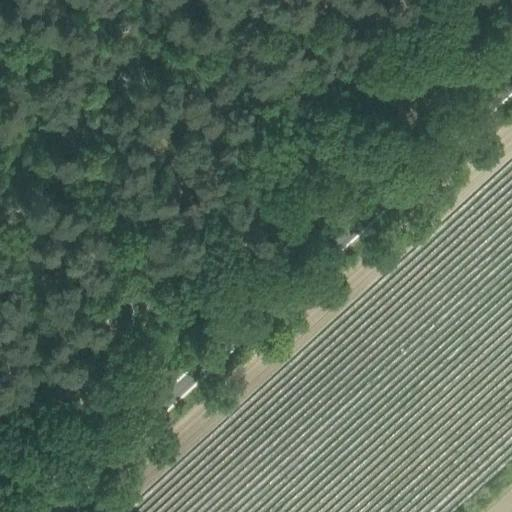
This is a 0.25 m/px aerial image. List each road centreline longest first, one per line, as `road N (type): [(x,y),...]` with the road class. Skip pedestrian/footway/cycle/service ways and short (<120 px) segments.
road 1 (unclassified): [(51,511),(511,84)]
road 2 (track): [(0,418),(80,511)]
